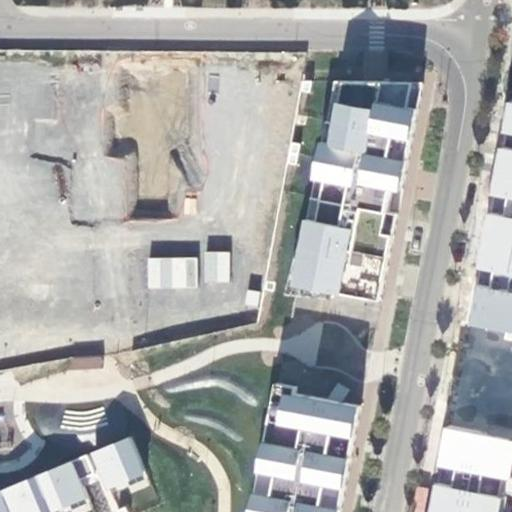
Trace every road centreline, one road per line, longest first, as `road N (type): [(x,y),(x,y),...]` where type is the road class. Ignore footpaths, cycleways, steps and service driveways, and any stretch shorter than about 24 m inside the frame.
road 1 (tertiary): [(458,63),(443,48),(402,36),(0,32)]
road 2 (tertiary): [(392,511),(463,122),(458,63)]
